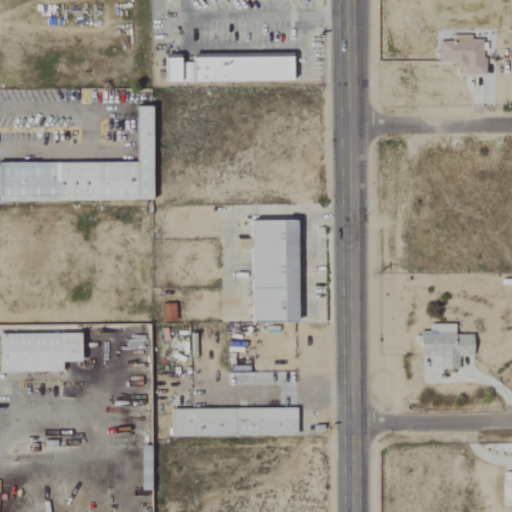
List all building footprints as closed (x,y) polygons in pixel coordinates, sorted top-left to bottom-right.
[(161,83),(287,81),(287,57),(187,58),(187,63),(176,63),(176,58),(160,58),(161,83)] [(0,201),(146,201),(146,107),(131,107),(131,163),(0,163),(0,201)] [(291,222),(245,222),(247,324),(292,323),(291,222)] [(159,305),(160,322),(174,321),(173,304),(159,305)] [(470,357),(470,335),(452,335),(452,324),(428,324),(428,332),(417,332),(417,357),(439,357),(439,370),(456,370),(456,357),(470,357)] [(0,334),(0,373),(57,373),(57,363),(76,363),(75,334),(0,334)] [(168,437),(292,436),(292,409),(168,410),(168,437)] [(137,485),(146,485),(146,449),(137,449),(137,485)] [(511,473),(501,473),(501,506),(511,506),(511,473)]
